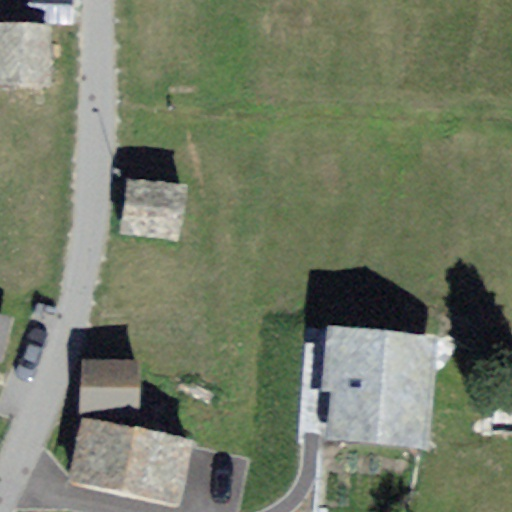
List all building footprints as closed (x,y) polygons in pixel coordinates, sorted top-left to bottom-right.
[(67,0),(26,0),(26,19),(67,21),(67,0)] [(47,24),(0,25),(0,84),(49,84),(47,24)] [(166,176),(116,175),(115,230),(165,230),(166,176)] [(13,317),(0,313),(0,360),(1,361),(13,317)] [(424,328),(326,326),(323,444),(422,446),(424,328)] [(175,435),(73,427),(68,493),(170,501),(175,435)]
